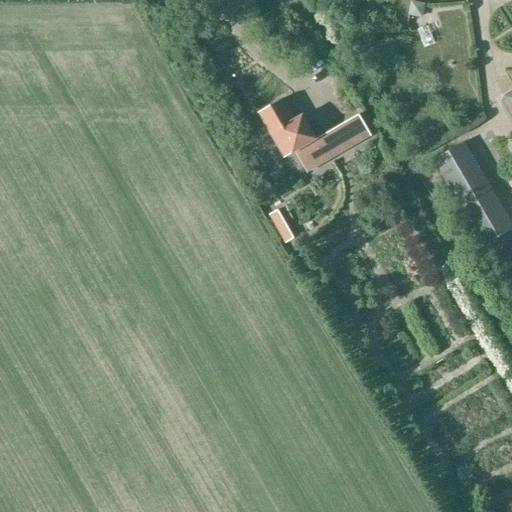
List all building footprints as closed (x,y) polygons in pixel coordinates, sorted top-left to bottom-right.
[(411,14),(422,16),(424,5),(413,2),(411,14)] [(511,114),(511,92),(502,98),(511,114)] [(282,100),(258,114),(284,159),(295,153),(301,163),(321,151),(322,150),(316,140),(304,119),(296,124),(282,100)] [(347,143),(324,156),(327,161),(371,136),(359,115),(338,127),(347,143)] [(511,228),(511,224),(465,141),(433,160),(485,244),(511,228)] [(269,215),(285,243),(294,238),(278,210),(269,215)]
